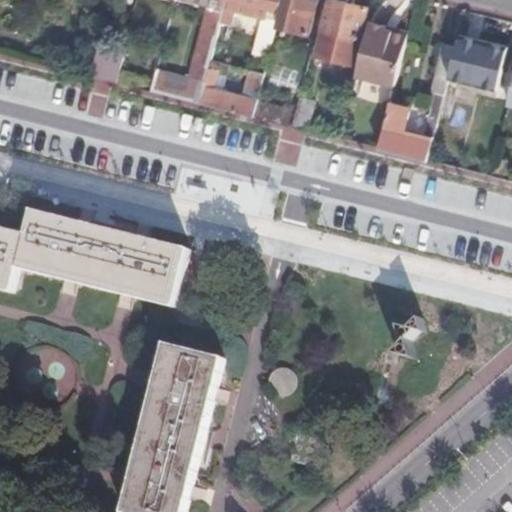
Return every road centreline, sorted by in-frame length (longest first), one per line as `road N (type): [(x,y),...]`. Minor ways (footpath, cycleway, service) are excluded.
road 1 (residential): [(295,179),(0,106)]
road 2 (residential): [(283,230),(0,160)]
road 3 (unclassified): [(283,230),(216,511)]
road 4 (residential): [(511,285),(283,230)]
road 5 (residential): [(511,235),(295,179)]
road 6 (secondary): [(511,388),(373,511)]
